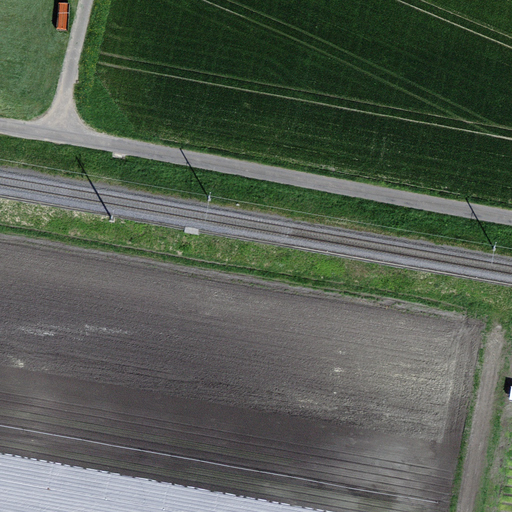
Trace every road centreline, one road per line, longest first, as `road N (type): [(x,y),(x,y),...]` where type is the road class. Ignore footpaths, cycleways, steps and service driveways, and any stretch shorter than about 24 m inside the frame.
road 1 (track): [(51,134),(511,217)]
road 2 (track): [(463,511),(497,314)]
road 3 (track): [(84,0),(51,134)]
